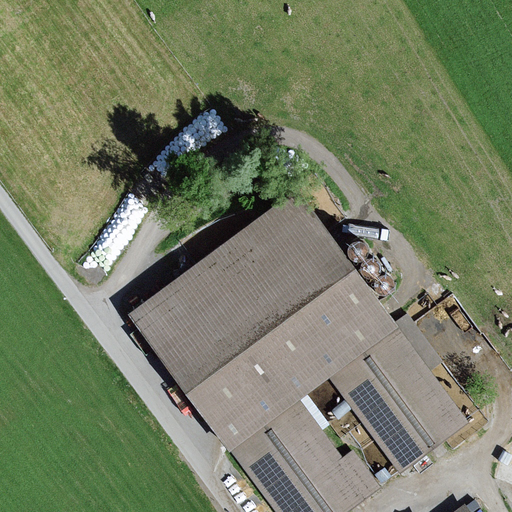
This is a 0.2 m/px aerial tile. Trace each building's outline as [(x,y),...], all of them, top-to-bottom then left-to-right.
[(301,187),(132,309),(279,511),(343,511),(380,485),(355,450),(345,457),(302,398),(333,376),(401,470),(471,420),(301,187)] [(356,248),(359,251),(362,253),(365,253),(368,253),(371,251),(374,249),(375,246),(375,243),(375,240),(373,237),(371,235),(368,233),(365,233),(362,234),(359,235),(357,238),(355,241),(355,245),(356,248)] [(368,266),(371,269),(374,271),(377,272),(380,271),(384,269),(386,267),(387,264),(388,261),(387,258),(385,255),(383,253),(380,252),(377,251),(374,252),(371,254),(369,256),(367,259),(367,263),(368,266)] [(382,284),(384,287),(387,289),(390,289),(394,289),(397,287),(399,285),(400,282),(401,279),(400,276),(399,273),(396,271),(393,269),(390,269),(387,270),(384,271),(382,274),(381,277),(381,281),(382,284)] [(474,511),(466,501),(451,511),(474,511)]
